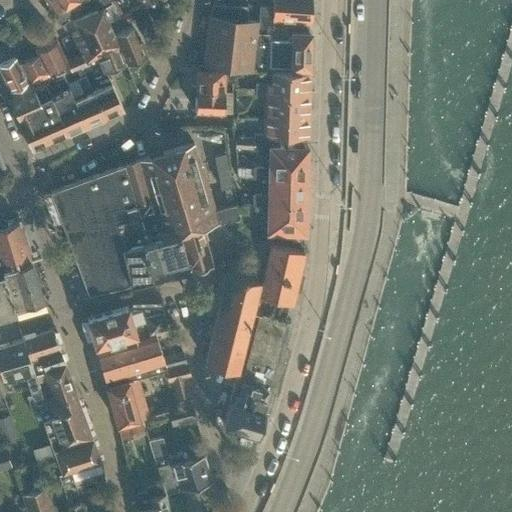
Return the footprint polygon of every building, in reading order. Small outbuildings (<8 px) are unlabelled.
[(46,0),(61,23),(72,17),(65,5),(74,0),(46,0)] [(311,0),(273,0),(273,6),(260,5),(259,31),(270,32),(270,27),(272,27),(272,21),(311,22),(311,0)] [(213,4),(210,15),(224,17),(224,4),(213,4)] [(81,53),(70,59),(68,60),(71,67),(79,64),(87,60),(91,69),(95,77),(126,64),(102,8),(74,20),(79,31),(73,34),(81,53)] [(123,14),(120,15),(123,22),(133,19),(129,11),(123,14)] [(210,15),(209,15),(203,64),(222,66),(233,66),(241,67),(267,69),(269,33),(256,32),(258,21),(224,17),(210,15)] [(269,33),(269,52),(268,67),(310,68),(311,31),(292,30),(291,53),(283,53),(284,26),(272,26),(272,28),(271,28),(271,33),(269,33)] [(129,63),(147,56),(140,39),(135,40),(130,28),(118,33),(123,46),(122,46),(129,63)] [(63,72),(70,68),(71,68),(67,60),(67,61),(56,38),(35,48),(39,54),(46,69),(50,67),(59,63),(63,72)] [(54,76),(55,76),(50,67),(46,69),(39,54),(22,62),(33,86),(54,76)] [(30,89),(20,68),(15,57),(0,64),(0,69),(13,96),(30,89)] [(87,60),(79,64),(83,72),(91,69),(87,60)] [(196,69),(196,90),(224,91),(224,79),(233,79),(233,66),(222,66),(222,70),(196,69)] [(254,82),(254,87),(259,88),(259,93),(309,95),(310,71),(271,70),(270,83),(254,82)] [(62,72),(55,76),(54,76),(66,102),(56,106),(69,135),(87,127),(74,98),(72,93),(62,72)] [(81,89),(72,93),(74,98),(87,127),(105,118),(92,90),(90,86),(85,75),(77,78),(81,89)] [(109,78),(90,86),(92,90),(105,118),(124,110),(109,78)] [(13,96),(9,98),(9,99),(15,113),(20,122),(19,123),(32,151),(69,135),(56,106),(51,95),(50,94),(44,81),(33,87),(30,89),(13,96)] [(259,88),(254,87),(234,87),(234,96),(262,98),(262,117),(308,118),(309,95),(259,93),(259,88)] [(196,90),(195,111),(232,112),(232,91),(224,91),(196,90)] [(254,132),(254,137),(235,137),(234,147),(257,147),(258,146),(266,146),(305,147),(306,134),(307,133),(308,118),(262,117),(262,132),(254,132)] [(138,159),(149,198),(158,231),(159,230),(173,226),(174,233),(179,232),(181,231),(178,219),(214,208),(206,180),(205,181),(194,143),(138,159)] [(266,146),(266,166),(249,166),(249,176),(266,177),(266,175),(304,175),(305,161),(307,159),(307,152),(305,150),(305,147),(266,146)] [(231,185),(225,152),(215,154),(221,187),(231,185)] [(149,198),(138,159),(124,163),(135,203),(149,198)] [(106,194),(130,185),(124,163),(49,191),(61,223),(110,204),(106,194)] [(266,177),(265,193),(252,193),(252,204),(265,205),(265,203),(304,202),(304,189),(306,187),(306,180),(304,178),(304,175),(266,175),(266,177)] [(110,204),(61,223),(88,294),(131,283),(118,231),(115,222),(137,212),(130,185),(106,194),(110,204)] [(190,269),(212,263),(202,226),(237,216),(235,202),(214,208),(178,219),(181,231),(179,232),(190,269)] [(265,206),(264,228),(265,228),(264,238),(302,248),(303,230),(303,216),(305,214),(306,207),(304,205),(304,202),(265,203),(265,205),(265,206)] [(0,275),(4,274),(14,307),(22,305),(23,306),(44,300),(31,261),(29,262),(27,252),(18,223),(0,228),(0,275)] [(159,230),(159,232),(143,237),(144,242),(142,243),(151,278),(190,269),(179,232),(174,233),(173,226),(159,230)] [(151,278),(142,243),(131,246),(127,229),(118,231),(131,283),(151,278)] [(303,248),(267,239),(258,279),(253,304),(250,314),(259,316),(260,312),(285,319),(289,300),(291,300),(292,299),(291,298),(293,288),(299,290),(303,273),(297,272),(302,250),(303,250),(303,248)] [(250,277),(258,279),(264,243),(256,242),(250,277)] [(226,252),(229,263),(241,259),(238,248),(226,252)] [(258,279),(250,277),(227,271),(205,360),(237,368),(250,314),(253,304),(258,279)] [(0,316),(15,312),(14,307),(4,274),(0,275),(0,316)] [(95,345),(153,327),(166,323),(161,305),(132,306),(128,307),(128,306),(87,318),(95,345)] [(243,374),(236,372),(228,400),(229,400),(223,423),(258,432),(266,404),(268,404),(272,390),(275,390),(285,354),(280,353),(289,320),(285,319),(260,312),(259,316),(243,374)] [(97,350),(106,385),(138,377),(164,369),(187,363),(182,349),(161,356),(153,327),(95,345),(97,350)] [(65,362),(53,329),(23,338),(33,372),(42,369),(65,362)] [(45,409),(44,407),(33,372),(23,338),(0,345),(0,374),(1,379),(27,372),(28,377),(27,378),(31,394),(27,396),(32,413),(37,412),(45,409)] [(42,369),(55,402),(76,394),(65,362),(42,369)] [(187,363),(164,369),(168,382),(173,380),(179,397),(190,394),(184,377),(191,374),(187,363)] [(117,424),(141,417),(146,416),(140,394),(142,394),(138,377),(106,385),(117,424)] [(100,461),(76,394),(55,402),(44,407),(45,409),(37,412),(52,456),(58,453),(64,473),(59,475),(61,482),(74,478),(75,480),(102,471),(99,461),(100,461)] [(193,402),(182,406),(169,411),(174,425),(198,417),(193,402)] [(19,436),(11,413),(0,416),(0,431),(4,442),(19,436)] [(141,417),(117,424),(121,438),(145,431),(141,417)] [(162,484),(165,492),(176,489),(176,490),(212,480),(206,456),(185,461),(182,451),(168,455),(163,436),(149,440),(163,483),(162,484)] [(5,448),(0,449),(0,462),(9,459),(5,448)] [(169,511),(165,492),(162,484),(148,487),(149,489),(136,492),(139,508),(136,508),(137,511),(169,511)] [(34,491),(21,495),(26,511),(51,511),(43,488),(34,491)] [(83,511),(81,503),(67,507),(68,511),(83,511)]
